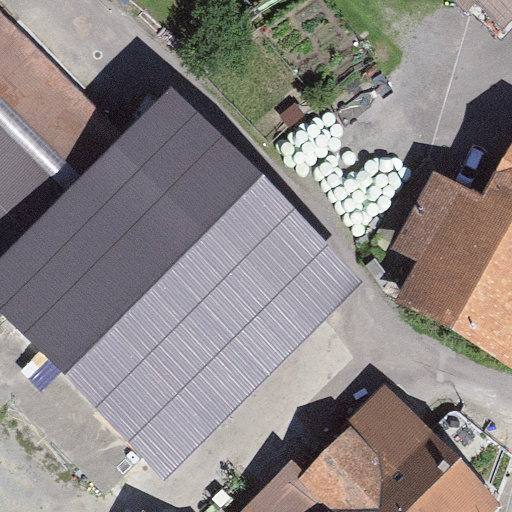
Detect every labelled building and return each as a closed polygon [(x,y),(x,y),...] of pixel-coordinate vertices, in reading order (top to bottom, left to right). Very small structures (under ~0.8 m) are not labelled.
[(511,0),(438,0),(486,46),(511,18),(511,0)] [(0,284),(128,157),(0,29),(0,284)] [(0,354),(156,511),(165,511),(363,317),(167,119),(128,157),(0,284),(0,354)] [(377,320),(510,387),(511,383),(511,136),(498,130),(456,212),(414,191),(376,267),(398,278),(377,320)] [(498,511),(502,509),(381,392),(291,485),(281,476),(246,511),(498,511)]
